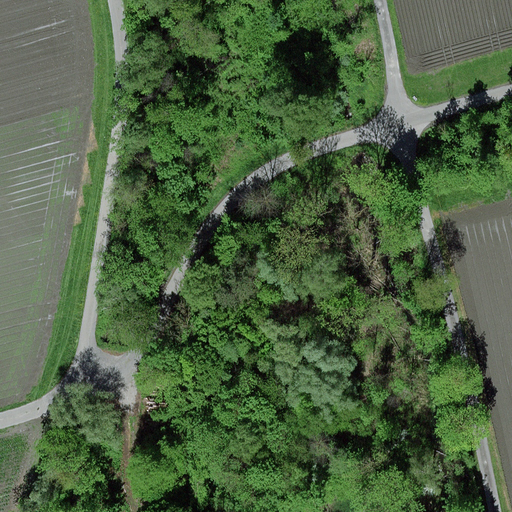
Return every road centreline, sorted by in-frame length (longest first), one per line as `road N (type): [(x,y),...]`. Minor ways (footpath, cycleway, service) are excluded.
road 1 (unclassified): [(74,399),(137,364),(227,203),(276,166),(511,91)]
road 2 (unclassified): [(111,0),(123,54),(120,121),(74,399)]
road 3 (track): [(490,511),(401,123)]
road 4 (track): [(118,376),(135,511)]
road 5 (track): [(379,0),(401,123)]
